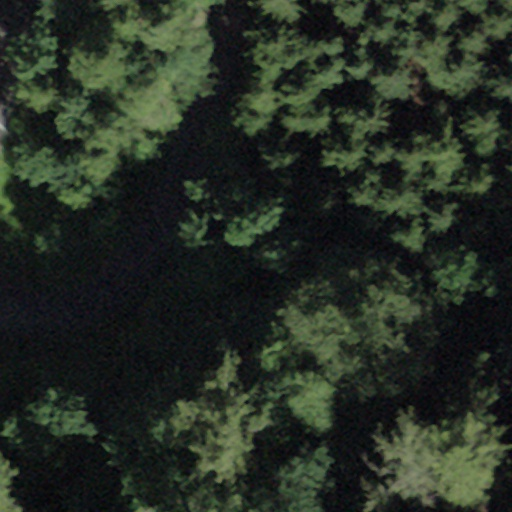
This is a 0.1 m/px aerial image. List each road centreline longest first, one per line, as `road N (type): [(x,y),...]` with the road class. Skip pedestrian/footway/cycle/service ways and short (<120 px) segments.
road 1 (track): [(0,250),(15,283),(45,300),(89,299),(127,277),(203,124),(231,0)]
road 2 (track): [(29,0),(0,133)]
